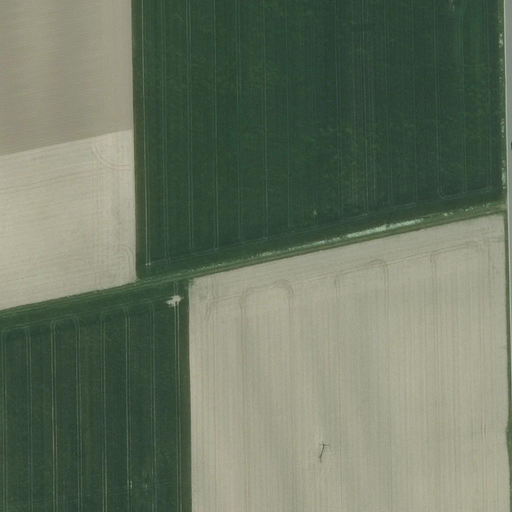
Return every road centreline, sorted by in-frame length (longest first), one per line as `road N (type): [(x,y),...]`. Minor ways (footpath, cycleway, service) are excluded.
road 1 (track): [(511,205),(0,314)]
road 2 (tertiary): [(511,149),(508,0)]
